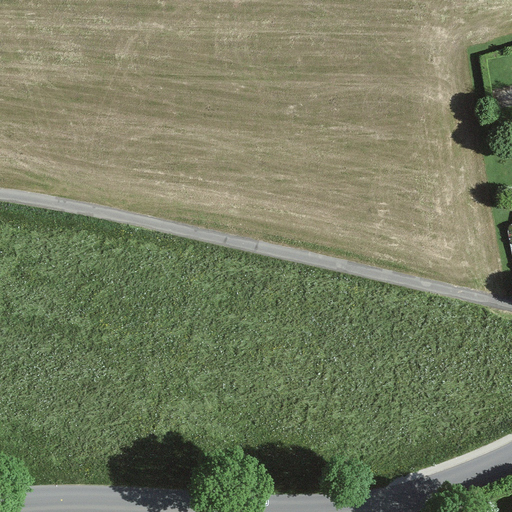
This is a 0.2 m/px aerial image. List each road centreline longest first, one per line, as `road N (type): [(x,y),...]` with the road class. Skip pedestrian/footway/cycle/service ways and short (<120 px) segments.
road 1 (residential): [(511,302),(0,191)]
road 2 (secondary): [(0,501),(310,507),(387,500),(511,458)]
